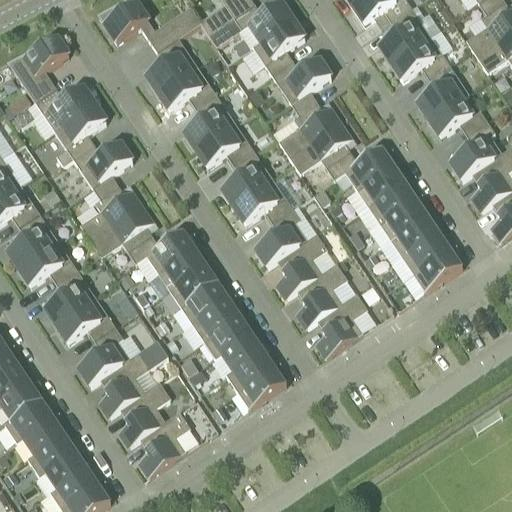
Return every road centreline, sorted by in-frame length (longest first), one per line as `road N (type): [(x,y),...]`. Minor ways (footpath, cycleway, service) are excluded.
road 1 (residential): [(58,0),(319,396)]
road 2 (residential): [(312,0),(496,278)]
road 3 (residential): [(0,298),(143,511)]
road 4 (residential): [(496,278),(319,396)]
road 5 (residential): [(319,396),(146,511)]
road 6 (residential): [(355,447),(511,343)]
